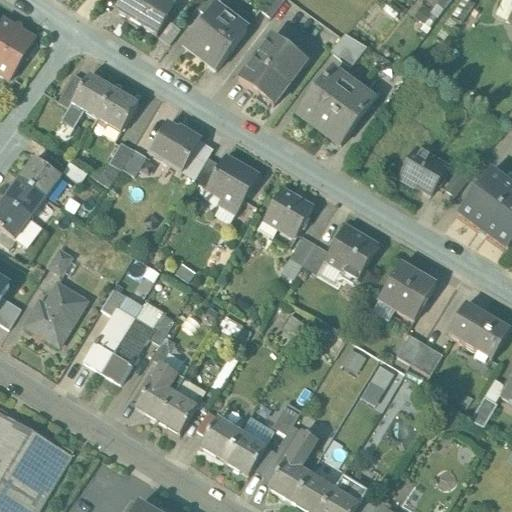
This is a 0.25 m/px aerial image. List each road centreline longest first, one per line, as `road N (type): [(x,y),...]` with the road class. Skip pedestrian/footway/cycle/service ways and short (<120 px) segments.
road 1 (residential): [(94,36),(511,285)]
road 2 (residential): [(0,360),(246,511)]
road 3 (residential): [(0,161),(94,36)]
